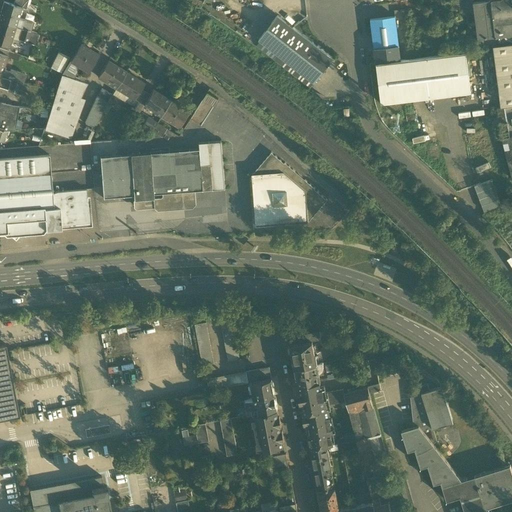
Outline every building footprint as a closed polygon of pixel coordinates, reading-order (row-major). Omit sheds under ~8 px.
[(21,8),(26,9),(28,0),(15,0),(14,5),(22,7),(21,8)] [(451,0),(453,11),(462,10),(460,0),(451,0)] [(462,15),(474,13),(473,2),(472,0),(460,0),(462,10),(462,15)] [(483,38),(496,36),(491,0),(488,0),(473,2),(474,13),(478,38),(483,38)] [(511,0),(491,0),(496,36),(511,34),(511,0)] [(4,2),(0,14),(0,22),(15,27),(22,29),(25,30),(31,32),(34,23),(18,18),(21,8),(22,7),(14,5),(4,2)] [(314,83),(333,59),(317,46),(277,15),(259,39),(260,40),(267,46),(277,54),(314,83)] [(374,48),(399,45),(395,16),(370,19),(374,48)] [(12,38),(15,27),(0,22),(0,44),(9,47),(12,38)] [(12,38),(19,40),(22,29),(15,27),(12,38)] [(29,43),(29,41),(22,39),(25,30),(22,29),(19,40),(29,43)] [(31,32),(25,30),(22,39),(29,41),(32,32),(31,32)] [(39,34),(32,32),(29,41),(29,43),(36,45),(39,34)] [(493,46),(511,43),(511,34),(496,36),(483,38),(484,47),(491,46),(493,46)] [(256,45),(274,59),(277,54),(267,46),(260,40),(256,45)] [(511,43),(493,46),(501,107),(511,105),(511,43)] [(80,67),(88,72),(99,55),(81,44),(72,57),(70,61),(80,67)] [(376,63),(401,60),(399,45),(374,48),(376,63)] [(0,48),(0,53),(7,56),(7,57),(18,61),(20,55),(0,48)] [(31,51),(28,58),(35,61),(38,55),(31,51)] [(58,51),(50,68),(61,73),(70,57),(58,51)] [(376,63),(381,103),(471,92),(466,52),(401,60),(376,63)] [(311,87),(314,83),(277,54),(274,59),(311,87)] [(76,73),(80,67),(70,61),(66,67),(76,73)] [(98,77),(116,88),(126,72),(108,61),(98,77)] [(61,75),(71,81),(76,73),(66,67),(61,75)] [(20,82),(22,83),(25,74),(11,70),(10,72),(3,70),(1,76),(11,79),(17,81),(17,82),(20,82)] [(144,83),(126,72),(116,88),(126,94),(134,99),(141,89),(144,83)] [(45,128),(71,137),(74,128),(70,127),(80,99),(83,91),(86,86),(73,82),(71,81),(61,75),(56,91),(51,109),(45,127),(45,128)] [(11,79),(1,76),(0,78),(0,87),(7,90),(8,90),(11,79)] [(8,90),(7,90),(7,91),(13,93),(14,93),(17,82),(17,81),(11,79),(8,90)] [(20,95),(22,86),(19,85),(20,82),(17,82),(14,93),(20,95)] [(97,97),(107,103),(112,95),(102,88),(97,97)] [(116,88),(112,95),(122,101),(126,94),(116,88)] [(134,99),(139,102),(145,92),(141,89),(134,99)] [(144,105),(162,116),(172,100),(154,89),(150,94),(144,105)] [(150,94),(145,92),(139,102),(144,105),(150,94)] [(191,118),(202,125),(218,99),(207,92),(191,118)] [(122,101),(112,95),(107,103),(111,105),(117,109),(122,101)] [(85,122),(96,127),(102,113),(105,108),(107,103),(97,97),(85,122)] [(70,127),(74,128),(84,101),(80,99),(70,127)] [(190,111),(172,100),(162,116),(180,127),(190,111)] [(144,105),(139,102),(134,109),(139,112),(144,105)] [(0,130),(1,131),(8,130),(15,130),(19,107),(9,106),(0,103),(0,104),(0,130)] [(107,115),(111,105),(107,103),(105,108),(102,113),(107,115)] [(511,105),(501,107),(497,107),(502,137),(511,135),(511,105)] [(39,117),(47,118),(48,109),(40,108),(39,117)] [(143,125),(153,131),(158,123),(148,117),(143,125)] [(167,128),(158,123),(153,131),(162,136),(167,128)] [(511,135),(502,137),(511,176),(511,135)] [(200,149),(201,164),(211,163),(213,189),(225,188),(221,140),(199,142),(200,149)] [(134,195),(134,200),(153,198),(153,194),(193,191),(203,190),(201,164),(200,149),(100,157),(103,198),(134,195)] [(255,216),(267,226),(308,222),(328,200),(315,189),(315,188),(285,162),(284,162),(271,151),(252,174),(255,216)] [(12,235),(15,238),(18,234),(43,232),(44,231),(61,230),(61,229),(63,229),(66,225),(89,223),(87,198),(86,189),(57,192),(52,194),(49,155),(0,158),(0,233),(5,233),(7,235),(12,235)] [(203,190),(213,189),(211,163),(201,164),(203,190)] [(491,179),(474,186),(477,192),(494,186),(491,179)] [(494,186),(477,192),(479,199),(496,192),(494,186)] [(194,203),(193,191),(153,194),(153,198),(134,200),(134,205),(137,208),(154,206),(157,209),(192,206),(194,203)] [(496,192),(479,199),(482,205),(498,199),(496,192)] [(498,199),(482,205),(484,212),(501,205),(498,199)] [(220,320),(221,326),(233,324),(232,318),(220,320)] [(195,325),(196,331),(207,329),(206,323),(195,325)] [(234,330),(233,324),(221,326),(222,332),(234,330)] [(196,331),(197,337),(209,334),(207,329),(196,331)] [(235,335),(234,330),(222,332),(223,338),(235,335)] [(305,334),(306,342),(313,341),(320,340),(319,331),(305,334)] [(197,337),(198,343),(210,340),(209,334),(197,337)] [(236,341),(235,335),(223,338),(225,344),(236,341)] [(198,343),(199,348),(211,346),(210,340),(198,343)] [(237,347),(236,341),(225,344),(226,350),(237,347)] [(290,345),(295,368),(314,364),(312,356),(315,356),(313,341),(306,342),(290,345)] [(0,345),(0,420),(19,417),(5,345),(0,345)] [(199,348),(200,354),(212,352),(211,346),(199,348)] [(238,353),(237,347),(226,350),(227,356),(238,353)] [(200,354),(201,360),(213,358),(212,352),(200,354)] [(214,364),(213,358),(201,360),(202,366),(214,364)] [(317,363),(314,364),(295,368),(298,385),(320,381),(318,374),(320,373),(321,372),(322,370),(323,368),(323,365),(322,362),(317,363)] [(269,368),(263,369),(266,380),(271,379),(270,372),(269,368)] [(251,383),(254,382),(252,371),(246,372),(248,383),(251,383)] [(242,384),(248,383),(246,372),(240,373),(242,384)] [(209,391),(215,390),(213,379),(207,380),(209,391)] [(251,383),(254,398),(274,395),(271,379),(266,380),(260,381),(254,382),(251,383)] [(300,392),(300,396),(322,392),(320,381),(298,385),(300,392)] [(367,386),(369,393),(381,390),(379,383),(367,386)] [(453,422),(442,386),(429,390),(427,383),(409,389),(414,427),(401,430),(408,450),(415,448),(421,467),(428,465),(434,483),(441,481),(447,500),(460,496),(465,511),(486,511),(485,508),(511,499),(511,470),(510,465),(462,480),(433,443),(437,440),(433,428),(453,422)] [(346,400),(349,410),(372,404),(369,393),(367,386),(344,393),(346,400)] [(327,392),(329,403),(346,400),(344,393),(343,388),(327,392)] [(324,392),(322,392),(300,396),(301,401),(302,407),(324,403),(327,403),(324,392)] [(277,409),(274,395),(254,398),(245,400),(247,408),(252,407),(253,414),(277,409)] [(302,407),(304,414),(305,423),(310,448),(327,445),(333,444),(331,432),(330,432),(329,428),(332,427),(328,407),(325,408),(324,403),(302,407)] [(349,410),(353,425),(362,423),(366,435),(367,440),(381,435),(372,404),(349,410)] [(284,445),(277,409),(253,414),(260,450),(284,445)] [(87,422),(89,435),(113,432),(111,419),(87,422)] [(355,433),(356,438),(366,435),(362,423),(353,425),(355,433)] [(196,434),(197,437),(208,435),(207,429),(196,431),(196,434)] [(344,435),(346,441),(357,438),(356,438),(355,433),(344,435)] [(196,434),(189,435),(183,437),(185,446),(198,443),(197,437),(196,434)] [(209,441),(208,435),(197,437),(198,443),(209,441)] [(367,440),(366,435),(356,438),(357,438),(364,464),(371,462),(375,461),(367,440)] [(224,438),(225,444),(236,442),(235,436),(224,438)] [(310,448),(318,489),(334,485),(327,445),(310,448)] [(268,457),(271,471),(289,467),(286,454),(268,457)] [(364,464),(367,478),(375,476),(371,462),(364,464)] [(206,482),(203,471),(190,474),(192,484),(206,482)] [(30,490),(33,506),(42,504),(59,501),(93,494),(92,488),(103,485),(101,476),(30,490)] [(378,487),(375,476),(367,478),(371,490),(373,500),(374,503),(380,502),(379,499),(380,498),(377,487),(378,487)] [(92,488),(93,494),(94,496),(105,493),(106,493),(104,485),(103,485),(92,488)] [(356,511),(354,505),(339,508),(334,485),(318,489),(322,511),(356,511)] [(176,502),(182,501),(188,500),(186,489),(174,491),(176,502)] [(363,492),(364,495),(366,502),(373,500),(371,490),(363,492)] [(108,511),(105,493),(94,496),(97,511),(108,511)] [(93,494),(59,501),(61,511),(97,511),(94,496),(93,494)] [(354,505),(363,502),(361,496),(352,498),(354,505)] [(261,503),(262,510),(263,510),(278,507),(278,506),(276,500),(261,503)] [(354,505),(356,511),(376,511),(374,503),(373,500),(366,502),(363,502),(354,505)] [(392,511),(389,500),(380,502),(374,503),(376,511),(392,511)] [(43,511),(61,511),(59,501),(42,504),(43,511)] [(296,503),(278,506),(278,507),(279,511),(297,508),(296,503)]
